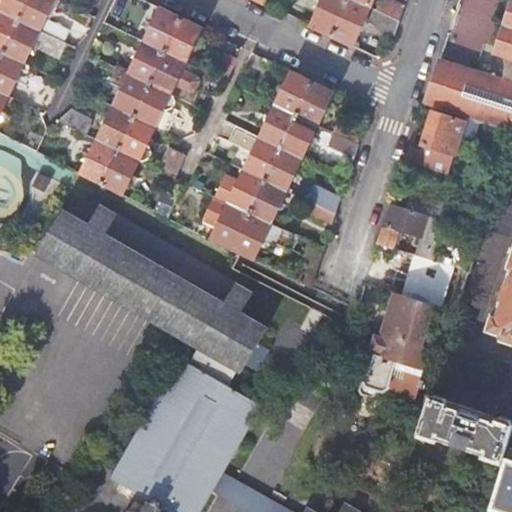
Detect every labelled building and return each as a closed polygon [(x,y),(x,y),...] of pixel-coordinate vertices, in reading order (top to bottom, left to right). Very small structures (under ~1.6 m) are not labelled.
[(2,0),(0,6),(0,10),(19,20),(28,0),(2,0)] [(28,0),(19,20),(63,41),(69,29),(46,17),(53,0),(28,0)] [(323,0),(312,26),(333,36),(348,0),(323,0)] [(348,0),(333,36),(353,46),(370,8),(353,0),(348,0)] [(379,0),(375,10),(399,21),(404,6),(390,0),(379,0)] [(511,131),(511,6),(497,55),(504,58),(503,80),(440,59),(425,104),(439,108),(466,117),(511,131)] [(145,42),(165,51),(181,18),(161,8),(145,42)] [(0,51),(3,53),(19,20),(0,10),(0,51)] [(369,23),(395,34),(399,21),(375,10),(374,10),(369,23)] [(181,18),(165,51),(192,64),(195,58),(190,55),(202,28),(181,18)] [(3,53),(30,66),(33,59),(28,56),(33,46),(59,58),(66,43),(63,41),(19,20),(3,53)] [(130,73),(150,83),(165,51),(145,42),(139,39),(136,46),(141,49),(130,73)] [(165,51),(150,83),(174,94),(186,100),(199,80),(189,72),(192,64),(165,51)] [(225,51),(214,75),(227,81),(238,57),(225,51)] [(0,59),(0,91),(9,96),(21,70),(27,73),(30,66),(3,53),(0,59)] [(276,106),(297,116),(312,81),(291,71),(275,105),(276,106)] [(114,106),(135,116),(150,83),(130,73),(118,99),(111,96),(108,103),(114,106)] [(312,81),(297,116),(323,128),(326,120),(321,117),(333,92),(312,81)] [(150,83),(135,116),(161,129),(169,133),(180,110),(174,107),(174,94),(150,83)] [(0,114),(9,96),(0,91),(0,114)] [(260,138),(282,147),(297,116),(276,106),(275,105),(260,138)] [(98,139),(119,149),(135,116),(114,106),(98,139)] [(58,120),(87,134),(91,125),(92,118),(72,108),(58,120)] [(406,161),(448,174),(466,117),(439,108),(437,110),(421,149),(411,146),(406,161)] [(119,149),(140,159),(142,160),(149,158),(150,145),(148,144),(150,139),(161,129),(135,116),(119,149)] [(297,116),(282,147),(303,157),(315,131),(320,133),(323,128),(297,116)] [(240,147),(248,131),(225,120),(217,137),(240,147)] [(334,132),(359,143),(363,131),(339,120),(334,132)] [(329,146),(354,156),(359,143),(334,132),(329,146)] [(245,170),(267,180),(282,147),(260,138),(245,170)] [(81,176),(102,186),(119,149),(98,139),(81,176)] [(511,143),(497,190),(511,194),(511,143)] [(158,169),(176,178),(187,155),(169,146),(158,169)] [(282,147),(267,180),(287,189),(293,192),(296,185),(291,182),(303,157),(282,147)] [(102,186),(123,196),(140,159),(119,149),(102,186)] [(228,202),(252,213),(267,180),(245,170),(240,181),(226,175),(216,197),(228,202)] [(267,180),(252,213),(272,222),(287,189),(267,180)] [(308,199),(336,212),(342,197),(316,184),(308,199)] [(464,292),(455,321),(474,328),(511,214),(511,194),(497,190),(470,273),(464,292)] [(213,240),(234,251),(252,213),(228,202),(216,197),(205,221),(218,228),(213,240)] [(303,213),(332,226),(336,212),(308,199),(303,213)] [(392,203),(379,243),(395,248),(406,231),(422,236),(416,255),(425,258),(435,261),(446,221),(442,219),(392,203)] [(446,221),(471,229),(477,212),(448,203),(442,219),(446,221)] [(191,511),(205,487),(216,469),(253,402),(259,405),(260,404),(228,386),(238,369),(242,372),(267,328),(266,327),(266,328),(241,314),(252,293),(236,284),(224,304),(104,236),(116,215),(100,206),(88,226),(62,211),(37,253),(200,347),(189,364),(182,360),(181,360),(187,364),(120,482),(114,479),(113,480),(150,501),(143,511),(132,511),(161,511),(163,509),(168,511),(191,511)] [(252,213),(234,251),(255,261),(265,238),(295,249),(300,235),(272,222),(252,213)] [(511,251),(506,269),(510,270),(495,316),(490,314),(484,332),(500,338),(499,343),(511,345),(511,251)] [(412,298),(435,305),(446,309),(450,300),(445,298),(436,295),(440,284),(448,287),(464,292),(470,273),(435,261),(425,258),(412,298)] [(445,298),(448,287),(440,284),(436,295),(445,298)] [(412,298),(395,292),(395,294),(363,389),(376,393),(386,387),(393,399),(405,403),(407,398),(414,400),(422,381),(427,360),(421,346),(435,305),(412,298)] [(482,457),(502,463),(511,428),(511,422),(510,418),(496,418),(436,395),(430,397),(417,436),(483,453),(482,457)] [(496,504),(511,509),(511,456),(496,504)] [(248,510),(250,511),(293,511),(257,492),(216,469),(205,487),(248,510)] [(304,511),(359,511),(343,503),(338,511),(315,511),(307,507),(304,511)]
